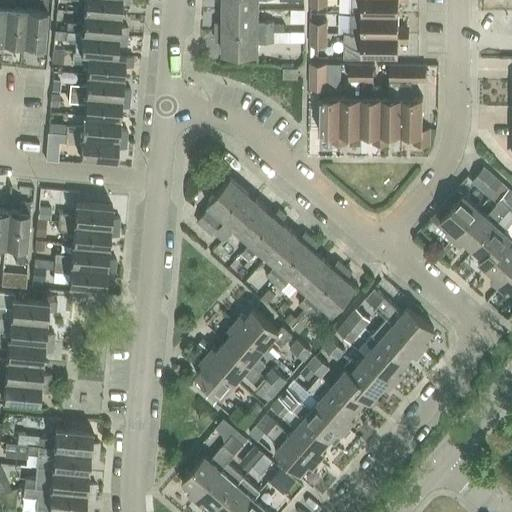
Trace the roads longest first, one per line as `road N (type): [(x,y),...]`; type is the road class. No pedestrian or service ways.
road 1 (residential): [(331,511),(483,338),(381,247)]
road 2 (unclassified): [(132,511),(158,179)]
road 3 (unclassified): [(381,247),(444,167),(454,137),(457,0)]
road 4 (unclassified): [(381,247),(241,127),(165,107)]
road 5 (residential): [(0,164),(158,179)]
